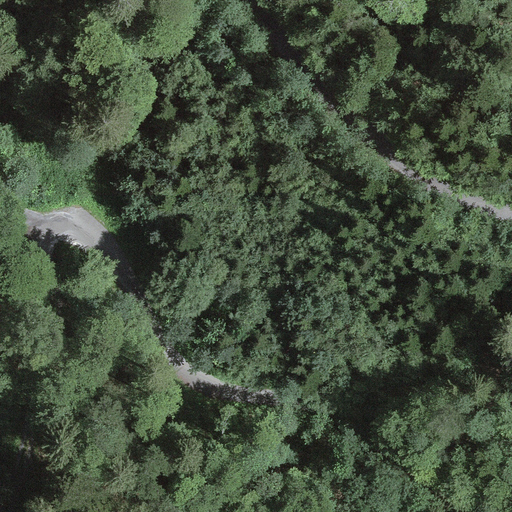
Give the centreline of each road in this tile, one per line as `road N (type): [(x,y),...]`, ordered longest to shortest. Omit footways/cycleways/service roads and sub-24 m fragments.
road 1 (track): [(45,224),(72,219),(93,228),(173,355),(245,394),(311,407),(490,511)]
road 2 (track): [(254,0),(396,163),(511,216)]
road 3 (track): [(7,511),(53,318),(45,224)]
